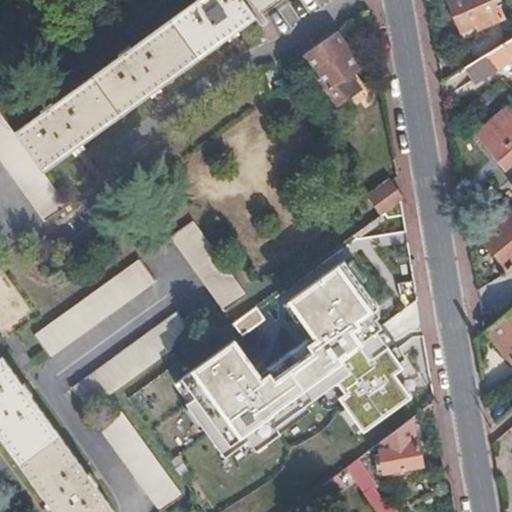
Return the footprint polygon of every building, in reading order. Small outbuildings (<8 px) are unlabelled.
[(275,0),(195,0),(9,131),(0,116),(0,163),(42,222),(64,206),(39,171),(275,0)] [(495,0),(447,0),(454,14),(458,12),(465,29),(484,21),(486,26),(503,18),(495,0)] [(358,67),(334,32),(301,55),(305,62),(335,104),(358,89),(348,74),(358,67)] [(511,37),(468,65),(477,80),(511,59),(511,37)] [(305,62),(301,55),(280,69),(285,75),(305,62)] [(511,164),(511,112),(508,108),(476,135),(506,169),(511,164)] [(400,202),(402,200),(389,181),(368,196),(381,215),(400,202)] [(511,267),(511,211),(479,236),(508,271),(511,267)] [(246,293),(192,219),(170,235),(224,309),(246,293)] [(154,280),(139,258),(33,336),(48,358),(154,280)] [(376,308),(342,261),(288,299),(312,334),(306,338),(255,375),(231,340),(180,377),(193,396),(186,401),(184,403),(222,456),(246,439),(254,450),(277,433),(273,426),(321,392),(336,391),(339,396),(337,398),(361,432),(409,398),(392,374),(401,368),(374,331),(379,327),(369,313),(376,308)] [(312,334),(288,299),(282,304),(306,338),(312,334)] [(263,319),(253,306),(230,323),(240,336),(263,319)] [(511,306),(485,328),(511,361),(511,360),(511,306)] [(192,332),(177,312),(72,389),(87,410),(192,332)] [(110,511),(111,511),(0,356),(0,438),(53,511),(110,511)] [(193,396),(180,377),(172,382),(186,401),(193,396)] [(336,391),(321,392),(329,403),(339,396),(336,391)] [(180,494),(120,412),(99,427),(159,509),(180,494)] [(414,447),(410,418),(378,441),(380,456),(375,456),(376,467),(381,467),(382,472),(419,467),(416,447),(414,447)] [(351,462),(344,467),(351,478),(374,511),(394,511),(390,506),(384,509),(372,492),(374,487),(354,459),(351,462)] [(344,467),(328,480),(336,491),(351,478),(344,467)] [(328,480),(296,504),(301,511),(307,511),(336,491),(328,480)]
